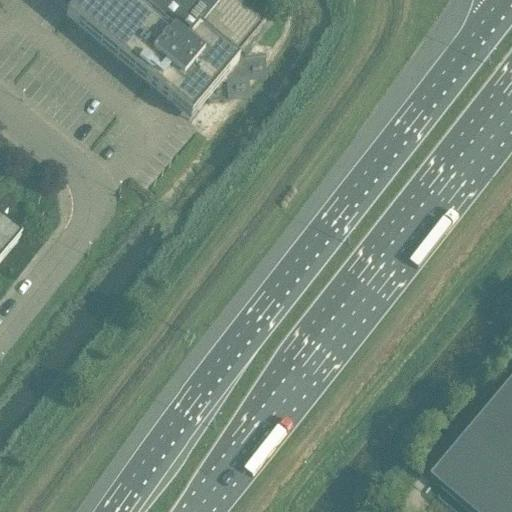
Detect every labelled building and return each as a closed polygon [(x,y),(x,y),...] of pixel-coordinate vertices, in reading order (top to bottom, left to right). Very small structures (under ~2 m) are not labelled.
[(92,0),(69,0),(67,4),(92,25),(105,10),(92,0)] [(92,0),(105,10),(112,0),(92,0)] [(133,0),(112,0),(105,10),(130,31),(147,11),(133,0)] [(209,0),(205,5),(224,21),(241,0),(209,0)] [(67,4),(54,19),(79,41),(92,25),(67,4)] [(105,10),(92,25),(117,46),(130,31),(105,10)] [(54,19),(41,35),(66,56),(79,41),(54,19)] [(224,21),(195,57),(230,86),(259,51),(224,21)] [(92,25),(79,41),(104,62),(117,46),(92,25)] [(41,35),(28,50),(53,71),(66,56),(41,35)] [(79,41),(66,56),(92,77),(104,62),(79,41)] [(28,50),(9,73),(34,94),(53,71),(28,50)] [(66,56),(53,71),(79,92),(92,77),(66,56)] [(195,57),(179,76),(214,105),(230,86),(195,57)] [(53,71),(34,94),(59,115),(79,92),(53,71)] [(179,76),(163,95),(198,125),(214,105),(179,76)] [(163,95),(146,114),(182,144),(198,125),(163,95)] [(146,114),(130,133),(166,163),(182,144),(146,114)] [(130,133),(107,161),(143,191),(166,163),(130,133)] [(0,264),(20,240),(1,224),(4,221),(5,220),(6,218),(6,216),(5,215),(4,213),(2,211),(1,211),(0,210),(0,264)] [(511,511),(511,386),(431,483),(465,511),(511,511)]
